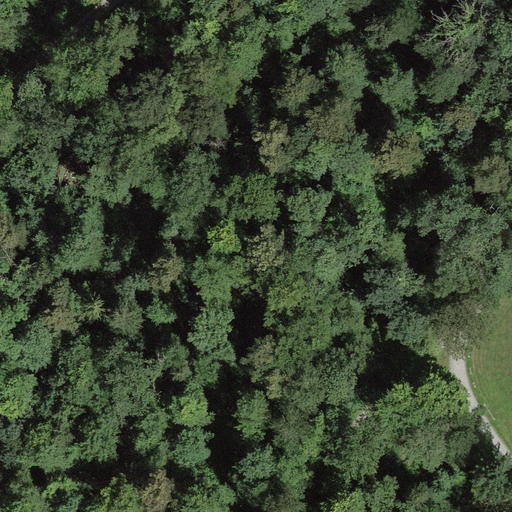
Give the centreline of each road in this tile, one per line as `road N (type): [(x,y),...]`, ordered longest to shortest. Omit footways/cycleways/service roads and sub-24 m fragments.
road 1 (track): [(268,511),(453,333)]
road 2 (track): [(511,269),(453,333),(471,401),(511,460)]
road 3 (track): [(120,0),(0,99)]
